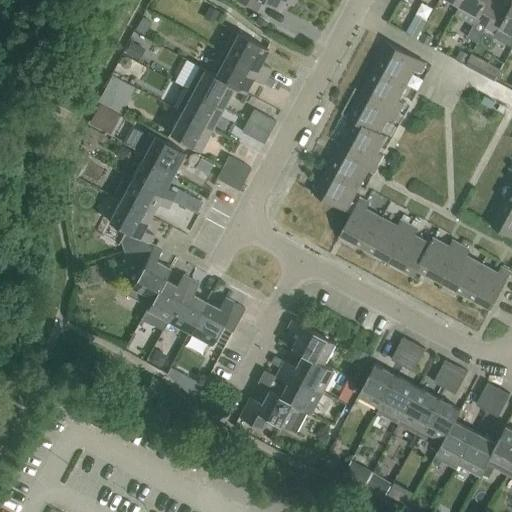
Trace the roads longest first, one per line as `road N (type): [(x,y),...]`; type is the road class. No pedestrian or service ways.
road 1 (residential): [(237,222),(359,0)]
road 2 (residential): [(505,361),(297,260)]
road 3 (residential): [(238,386),(297,260)]
